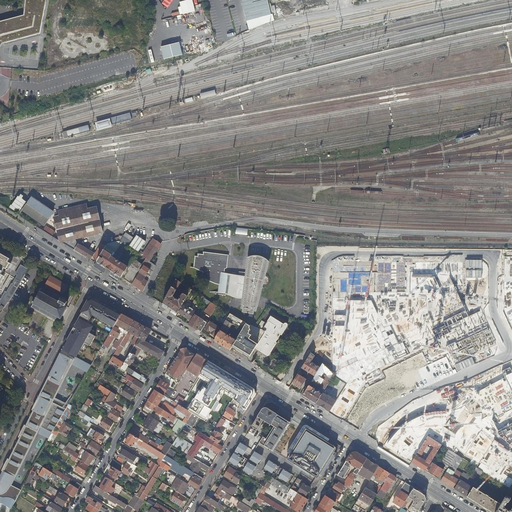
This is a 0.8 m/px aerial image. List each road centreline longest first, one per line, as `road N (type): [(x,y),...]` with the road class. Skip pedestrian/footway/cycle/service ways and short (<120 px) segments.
road 1 (residential): [(511,346),(493,311),(487,257),(334,252),(322,267),(314,337),(279,393)]
road 2 (residential): [(182,333),(72,511)]
road 3 (residential): [(357,442),(392,407),(511,352)]
road 4 (residential): [(190,511),(267,385)]
road 5 (residential): [(31,389),(92,278)]
